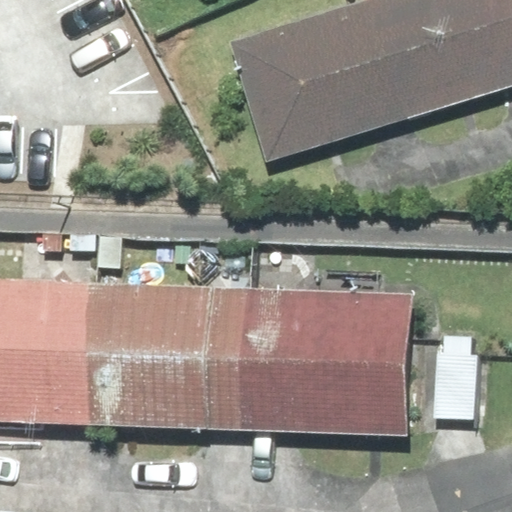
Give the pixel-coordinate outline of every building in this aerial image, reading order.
[(511,87),(511,0),(370,0),(236,45),(277,167),(511,87)] [(0,103),(8,99),(0,83),(0,80),(16,72),(0,41),(0,103)] [(171,117),(130,85),(94,132),(135,164),(171,117)] [(0,445),(50,448),(51,422),(414,442),(421,304),(0,281),(0,445)] [(493,357),(448,356),(444,431),(490,432),(493,357)]
